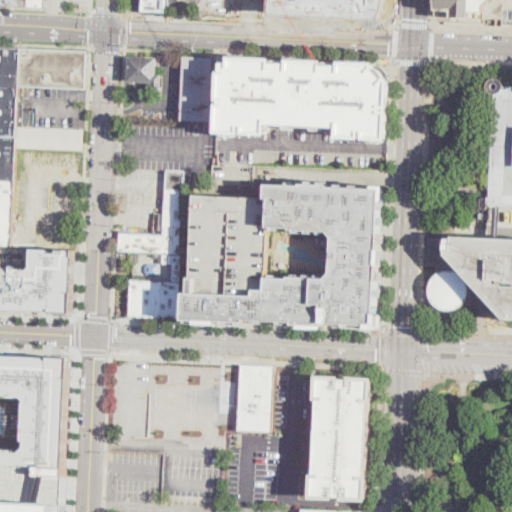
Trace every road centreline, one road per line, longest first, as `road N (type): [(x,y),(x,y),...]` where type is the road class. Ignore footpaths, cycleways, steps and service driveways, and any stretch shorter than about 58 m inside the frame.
road 1 (primary): [(415,44),(402,351)]
road 2 (secondary): [(402,351),(97,336)]
road 3 (residential): [(97,336),(111,32)]
road 4 (primary): [(111,32),(415,44)]
road 5 (residential): [(89,511),(97,336)]
road 6 (primary): [(402,351),(394,511)]
